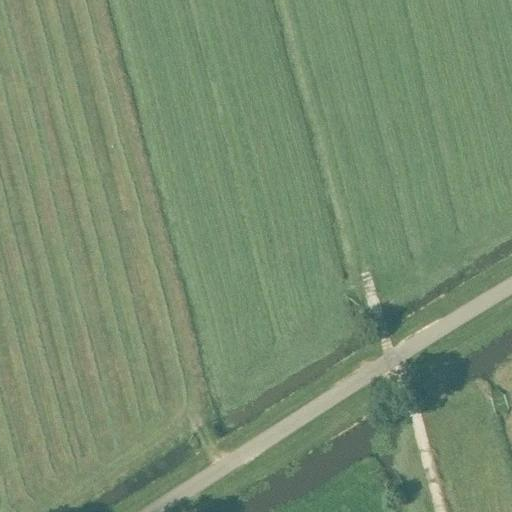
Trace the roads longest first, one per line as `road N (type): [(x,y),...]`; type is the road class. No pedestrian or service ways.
road 1 (unclassified): [(511,285),(150,511)]
road 2 (track): [(439,511),(391,354)]
